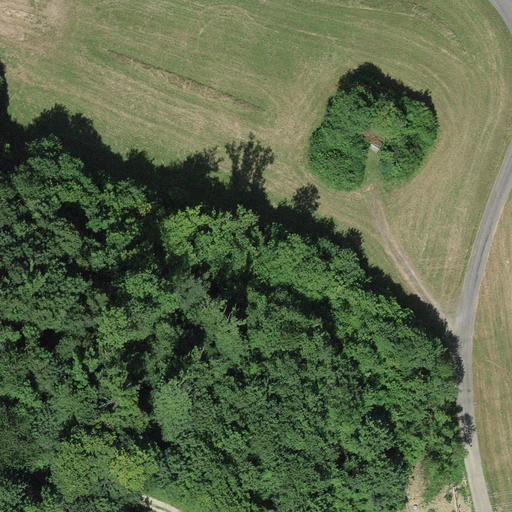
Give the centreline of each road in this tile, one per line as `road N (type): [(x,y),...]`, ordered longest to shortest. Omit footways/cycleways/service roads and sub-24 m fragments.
road 1 (track): [(511,166),(463,331),(485,511)]
road 2 (track): [(375,166),(377,220),(430,311),(463,331)]
road 3 (track): [(161,511),(69,486),(0,489)]
